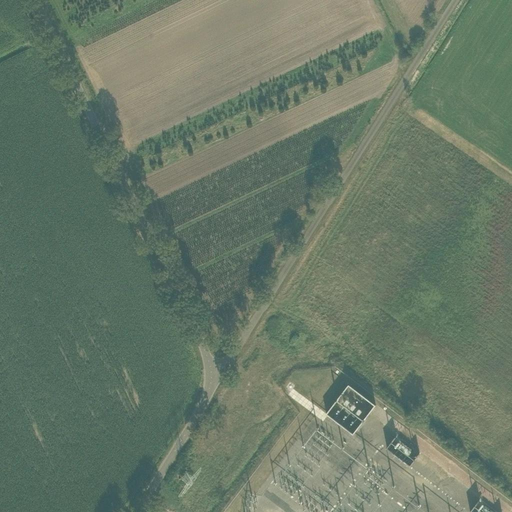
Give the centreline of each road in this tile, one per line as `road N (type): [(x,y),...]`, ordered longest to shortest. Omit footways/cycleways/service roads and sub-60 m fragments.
road 1 (unclassified): [(218,372),(453,0)]
road 2 (unclassified): [(218,372),(33,0)]
road 3 (unclassified): [(132,511),(218,372)]
